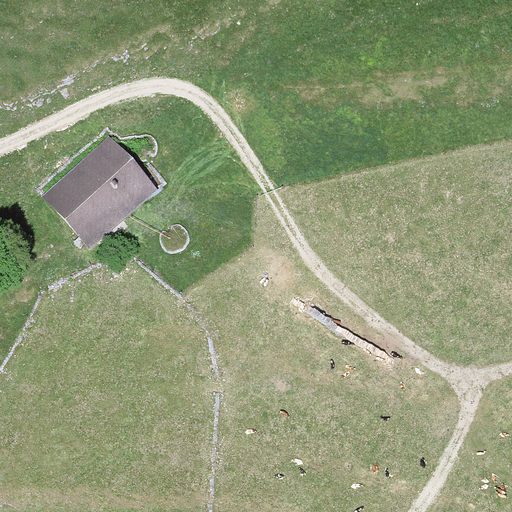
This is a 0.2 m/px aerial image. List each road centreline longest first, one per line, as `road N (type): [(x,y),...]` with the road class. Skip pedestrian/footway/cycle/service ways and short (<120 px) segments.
road 1 (track): [(471,380),(391,333),(315,267),(207,101),(148,86),(0,146)]
road 2 (track): [(471,380),(465,428),(415,511)]
